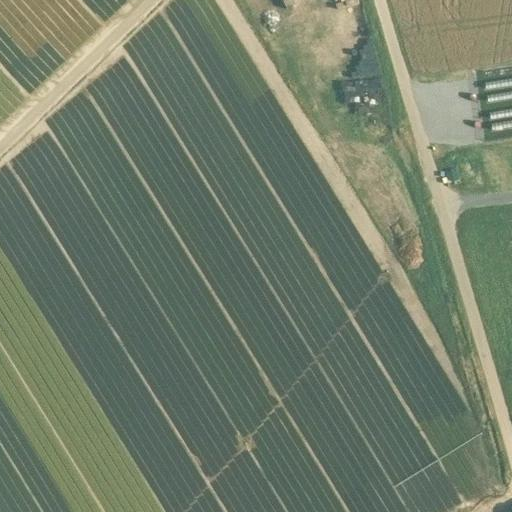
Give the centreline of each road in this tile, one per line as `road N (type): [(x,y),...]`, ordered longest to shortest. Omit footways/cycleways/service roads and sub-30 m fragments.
road 1 (unclassified): [(511,448),(379,0)]
road 2 (unclassified): [(0,155),(155,0)]
